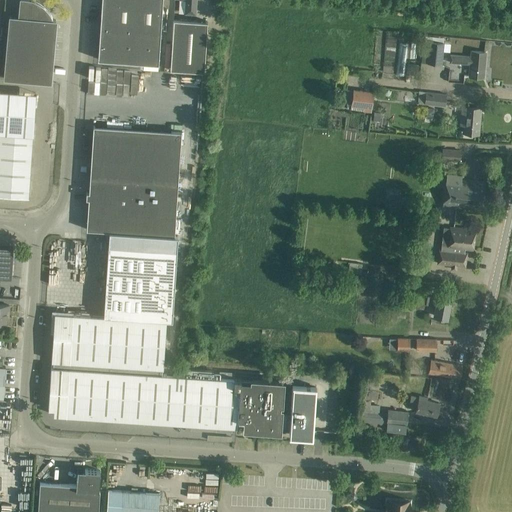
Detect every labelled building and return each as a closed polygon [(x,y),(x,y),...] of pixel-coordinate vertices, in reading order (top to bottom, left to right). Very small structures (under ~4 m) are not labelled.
[(52,20),(52,18),(51,15),(50,13),(48,11),(47,8),(45,6),(43,5),(40,3),(38,1),(35,0),(34,0),(19,0),(18,17),(10,16),(4,78),(50,82),(56,20),(52,20)] [(158,63),(162,0),(101,0),(98,59),(158,63)] [(196,14),(196,0),(185,0),(186,5),(190,6),(190,13),(196,14)] [(204,71),(207,21),(173,19),(170,69),(204,71)] [(444,42),(429,41),(427,62),(442,64),(444,42)] [(396,74),(405,75),(410,43),(401,42),(396,74)] [(469,76),(473,77),(483,78),(485,52),(471,50),(471,56),(451,54),(451,62),(470,64),(469,76)] [(371,112),(374,92),(354,89),(351,106),(352,106),(352,110),(371,112)] [(0,195),(28,197),(33,135),(35,93),(0,90),(0,195)] [(445,106),(447,94),(419,91),(418,103),(445,106)] [(481,108),(471,107),(461,106),(459,125),(464,125),(463,133),(478,134),(481,108)] [(86,192),(86,198),(88,198),(86,229),(96,230),(109,231),(174,235),(181,131),(103,126),(94,125),(93,125),(89,192),(86,192)] [(443,149),(442,159),(460,160),(461,150),(443,149)] [(461,177),(452,175),(447,175),(443,206),(456,207),(456,206),(483,208),(486,184),(461,180),(461,177)] [(405,200),(388,199),(387,206),(404,208),(405,200)] [(438,263),(453,265),(452,269),(458,269),(458,265),(464,266),(465,266),(467,253),(466,253),(464,253),(465,249),(473,250),(476,230),(450,227),(448,246),(442,245),(441,248),(439,248),(438,263)] [(71,238),(87,239),(87,231),(71,230),(71,238)] [(104,308),(103,316),(166,319),(172,320),(176,249),(177,235),(174,235),(109,231),(108,244),(108,245),(104,308)] [(13,247),(0,245),(0,276),(11,277),(13,247)] [(362,263),(349,261),(347,277),(361,279),(362,263)] [(393,290),(391,297),(401,299),(401,300),(404,301),(411,302),(425,304),(435,306),(434,315),(437,316),(447,318),(451,300),(441,298),(437,297),(427,295),(427,292),(416,290),(402,288),(402,292),(393,290)] [(0,325),(6,326),(7,312),(9,313),(9,305),(0,304),(0,325)] [(55,312),(51,360),(53,361),(163,368),(166,320),(166,319),(103,316),(55,312)] [(398,338),(398,339),(397,350),(410,350),(410,338),(398,338)] [(436,340),(417,339),(416,350),(436,350),(436,340)] [(51,366),(48,409),(54,409),(53,415),(66,416),(237,427),(237,423),(245,424),(245,431),(250,432),(250,428),(279,430),(279,424),(290,425),(290,429),(290,433),(312,434),(312,430),(315,387),(293,385),(291,413),(280,413),(282,382),(267,381),(162,374),(163,368),(53,361),(51,360),(51,366)] [(431,360),(428,373),(460,378),(462,365),(431,360)] [(375,385),(376,375),(362,373),(361,384),(375,385)] [(427,398),(419,396),(418,398),(411,396),(409,403),(417,405),(415,411),(437,416),(440,403),(427,400),(427,398)] [(407,424),(408,414),(408,412),(388,410),(387,414),(376,413),(376,406),(370,406),(371,399),(360,398),(357,421),(387,424),(387,422),(407,424)] [(21,456),(20,464),(28,465),(28,461),(33,461),(33,458),(21,456)] [(100,470),(85,469),(77,469),(77,476),(76,485),(40,482),(37,511),(98,511),(100,490),(99,490),(100,470)] [(106,511),(158,511),(159,493),(108,489),(106,511)] [(411,504),(412,500),(408,500),(408,502),(389,501),(390,499),(386,498),(385,502),(388,502),(387,511),(408,511),(409,504),(411,504)]
